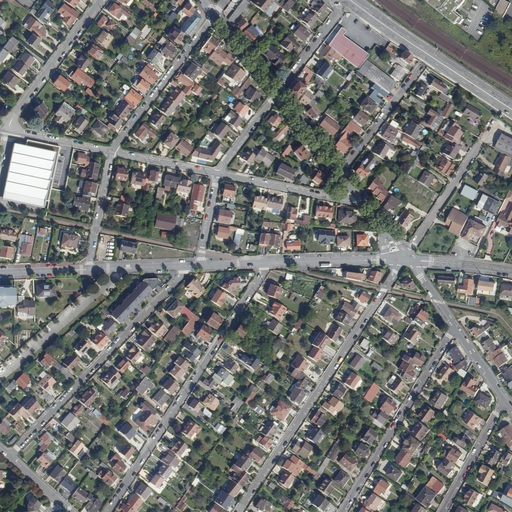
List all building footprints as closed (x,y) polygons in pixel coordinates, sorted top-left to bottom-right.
[(8,0),(20,8),(21,6),(13,0),(8,0)] [(46,19),(44,17),(46,14),(45,14),(46,12),(48,14),(54,6),(46,0),(34,16),(43,22),(46,19)] [(143,0),(142,2),(150,8),(152,5),(145,0),(143,0)] [(243,0),(228,21),(231,25),(240,14),(250,1),(248,0),(243,0)] [(258,0),(254,5),(268,16),(277,5),(271,0),(258,0)] [(289,6),(291,7),(296,1),(294,0),(288,0),(284,6),(287,9),(289,6)] [(312,10),(320,16),(327,7),(318,0),(314,0),(310,5),(312,6),(311,7),(313,9),(312,10)] [(426,0),(456,24),(457,21),(460,24),(463,19),(461,17),(457,14),(454,11),(457,7),(454,5),(456,3),(456,4),(457,3),(461,5),(464,0),(441,0),(441,1),(440,0),(426,0)] [(484,0),(495,10),(500,0),(484,0)] [(504,0),(500,0),(495,10),(503,17),(511,3),(504,0)] [(240,14),(243,17),(253,4),(250,1),(240,14)] [(129,17),(132,13),(120,5),(118,7),(114,3),(108,11),(118,19),(123,13),(129,17)] [(192,14),(191,13),(194,9),(186,3),(181,10),(190,17),(192,14)] [(72,22),(79,13),(72,8),(71,9),(63,4),(58,11),(65,17),(62,20),(69,25),(71,21),(72,22)] [(160,16),(170,23),(181,9),(174,4),(165,16),(162,14),(160,16)] [(184,34),(187,36),(201,18),(201,17),(195,10),(192,14),(190,17),(179,30),(184,34)] [(310,11),(302,21),(310,28),(318,18),(310,11)] [(103,30),(108,33),(110,29),(111,29),(115,24),(103,16),(96,25),(103,30)] [(44,34),(44,32),(41,29),(39,30),(37,28),(40,24),(31,17),(23,26),(33,33),(41,40),(44,36),(43,35),(44,34)] [(237,26),(240,30),(247,25),(242,20),(237,24),(238,25),(237,26)] [(44,36),(46,33),(40,24),(37,28),(39,30),(41,29),(44,32),(44,34),(43,35),(44,36)] [(169,37),(177,43),(184,34),(179,30),(175,26),(171,31),(173,32),(169,37)] [(254,43),(258,39),(249,30),(251,28),(250,26),(247,28),(248,29),(243,33),(251,42),(251,41),(254,43)] [(145,27),(140,36),(145,39),(149,29),(145,27)] [(294,34),(303,42),(310,35),(300,27),(294,34)] [(258,39),(260,37),(251,28),(249,30),(258,39)] [(327,46),(358,69),(368,56),(342,36),(345,31),(341,28),(327,46)] [(96,39),(106,47),(113,37),(108,33),(103,30),(96,39)] [(122,44),(128,48),(137,36),(135,34),(131,32),(122,44)] [(35,47),(41,40),(33,33),(27,41),(35,47)] [(15,44),(16,44),(18,41),(11,36),(2,48),(9,53),(15,44)] [(202,49),(210,55),(218,46),(220,43),(211,36),(202,49)] [(295,50),(299,46),(288,36),(280,45),(290,53),(293,49),(295,50)] [(161,51),(170,57),(176,49),(174,48),(175,46),(166,39),(162,45),(164,47),(161,51)] [(97,58),(100,54),(102,51),(93,44),(87,52),(97,59),(97,58)] [(277,68),(285,58),(270,45),(263,54),(271,60),(270,61),(277,68)] [(229,66),(234,60),(221,50),(222,49),(218,46),(210,55),(209,57),(220,65),(223,61),(229,66)] [(333,57),(336,59),(339,55),(327,46),(320,54),(330,62),(333,57)] [(0,63),(2,61),(8,53),(9,53),(2,48),(0,50),(0,63)] [(147,58),(155,64),(162,54),(154,49),(147,58)] [(392,57),(393,58),(394,56),(386,50),(385,52),(392,57)] [(408,64),(413,57),(404,51),(401,55),(402,56),(400,58),(408,64)] [(28,67),(34,59),(25,52),(19,61),(28,67)] [(7,60),(9,59),(11,56),(8,53),(2,61),(4,62),(6,59),(7,60)] [(76,65),(83,71),(90,61),(81,55),(78,59),(79,59),(80,60),(78,62),(76,65)] [(200,69),(202,67),(193,60),(191,63),(192,63),(200,69)] [(388,93),(396,83),(366,60),(359,70),(388,93)] [(22,76),(28,67),(19,61),(13,69),(22,76)] [(183,75),(193,82),(201,70),(200,69),(192,63),(183,75)] [(323,80),(332,69),(325,63),(316,74),(323,80)] [(244,73),(233,65),(226,74),(235,81),(236,79),(238,81),(244,73)] [(398,81),(405,71),(398,66),(398,67),(395,65),(393,68),(396,70),(391,76),(398,81)] [(151,84),(157,76),(154,74),(155,73),(146,66),(139,75),(151,84)] [(207,75),(209,72),(202,66),(202,67),(200,69),(201,70),(207,75)] [(311,77),(314,73),(305,66),(302,70),(311,77)] [(71,78),(79,83),(85,74),(78,69),(71,78)] [(102,75),(106,78),(110,73),(106,69),(102,75)] [(388,94),(388,93),(359,70),(358,71),(388,94)] [(429,71),(422,81),(426,83),(429,79),(433,73),(429,71)] [(12,88),(19,80),(8,72),(2,80),(12,88)] [(196,85),(181,74),(178,78),(188,86),(183,93),(185,95),(188,97),(192,91),(197,95),(201,89),(196,85)] [(53,83),(64,91),(67,86),(69,83),(70,82),(59,75),(53,83)] [(317,88),(319,90),(325,82),(323,80),(318,76),(314,81),(319,85),(317,88)] [(182,92),(183,93),(188,86),(178,78),(177,79),(186,86),(182,92)] [(219,78),(215,82),(221,86),(224,82),(219,78)] [(133,84),(144,92),(149,85),(142,79),(140,82),(136,80),(133,84)] [(245,88),(246,89),(252,82),(248,79),(243,86),(245,88)] [(434,79),(430,85),(441,93),(445,87),(434,79)] [(296,100),(308,85),(307,85),(309,82),(305,80),(301,85),(295,80),(287,90),(287,95),(293,102),(296,100)] [(343,89),(348,82),(349,82),(345,80),(339,88),(339,87),(338,89),(341,92),(343,89)] [(416,95),(423,99),(430,89),(423,85),(416,95)] [(177,106),(185,95),(183,93),(182,92),(177,88),(174,92),(175,93),(169,100),(177,106)] [(257,99),(260,95),(249,88),(246,93),(248,95),(246,98),(253,102),(256,98),(257,99)] [(131,107),(133,109),(142,97),(131,89),(122,100),(123,101),(131,107)] [(320,113),(314,106),(323,94),(318,90),(313,97),(307,106),(304,109),(312,120),(320,113)] [(302,102),(307,106),(313,97),(307,91),(301,99),(303,101),(302,102)] [(448,102),(450,98),(441,93),(439,96),(448,102)] [(409,99),(420,106),(422,103),(411,95),(409,99)] [(360,106),(369,112),(375,105),(366,98),(360,106)] [(180,108),(177,106),(169,100),(168,100),(160,110),(168,117),(174,109),(177,111),(180,108)] [(129,112),(131,108),(131,107),(123,101),(114,113),(123,120),(125,117),(124,116),(127,112),(128,111),(129,112)] [(243,116),(248,110),(237,101),(232,108),(243,116)] [(66,121),(75,110),(64,102),(56,113),(66,121)] [(40,119),(49,112),(42,103),(33,110),(40,119)] [(441,115),(441,116),(446,118),(453,105),(448,103),(442,113),(441,115)] [(369,112),(370,114),(377,106),(375,105),(369,112)] [(477,122),(482,113),(467,105),(463,113),(469,117),(475,120),(477,122)] [(81,131),(88,122),(82,117),(84,115),(86,111),(83,108),(80,112),(78,115),(80,116),(74,126),(81,131)] [(421,123),(431,130),(441,116),(441,115),(438,113),(435,111),(434,112),(430,109),(427,114),(431,117),(427,123),(422,120),(421,123)] [(236,128),(243,119),(231,111),(224,120),(236,128)] [(354,119),(362,126),(368,118),(360,111),(354,119)] [(158,128),(165,118),(157,112),(154,116),(155,117),(151,123),(158,128)] [(116,128),(117,129),(123,121),(112,113),(109,117),(112,119),(109,123),(107,127),(108,128),(113,131),(116,128)] [(273,118),(272,117),(269,121),(276,127),(279,123),(280,124),(283,121),(281,120),(281,118),(279,117),(276,114),(273,118)] [(332,135),(338,126),(326,116),(319,125),(332,135)] [(108,128),(107,127),(98,120),(92,128),(102,136),(108,128)] [(358,134),(361,129),(350,120),(340,134),(342,136),(337,144),(339,146),(337,149),(341,152),(343,149),(346,151),(350,146),(350,145),(351,143),(345,139),(350,132),(352,130),(358,134)] [(395,128),(398,124),(391,120),(389,124),(395,128)] [(412,138),(414,139),(421,128),(412,122),(404,133),(412,138)] [(459,126),(453,122),(443,137),(450,141),(456,146),(459,142),(457,140),(462,132),(457,129),(459,126)] [(223,136),(226,132),(229,128),(221,123),(213,134),(220,140),(223,136)] [(153,138),(157,133),(143,124),(135,134),(142,140),(144,137),(145,138),(148,134),(153,138)] [(274,138),(277,140),(281,136),(284,132),(288,128),(284,124),(272,138),(273,139),(274,138)] [(397,140),(394,138),(398,132),(389,127),(382,137),(395,144),(397,140)] [(414,139),(415,140),(424,128),(422,127),(421,128),(414,139)] [(163,143),(171,149),(180,137),(174,133),(172,135),(170,134),(163,143)] [(511,139),(502,134),(496,146),(511,153),(511,139)] [(415,140),(414,139),(412,138),(411,139),(405,135),(400,142),(406,146),(407,145),(415,150),(417,148),(418,149),(422,144),(415,140)] [(187,157),(193,148),(182,140),(176,147),(184,152),(183,154),(187,157)] [(373,153),(383,159),(389,148),(395,151),(397,148),(384,140),(382,143),(381,142),(378,148),(376,147),(373,153)] [(25,148),(12,145),(0,200),(42,208),(43,201),(47,202),(59,147),(27,141),(25,148)] [(201,147),(197,144),(190,156),(211,161),(223,147),(215,141),(208,151),(200,149),(201,147)] [(450,141),(442,153),(452,160),(460,148),(456,146),(450,141)] [(301,160),(308,154),(304,149),(301,146),(294,152),(301,160)] [(511,153),(496,146),(495,150),(502,153),(511,158),(511,153)] [(244,158),(251,163),(257,153),(251,149),(244,158)] [(262,161),(269,166),(275,158),(262,149),(254,160),(255,161),(259,157),(262,159),(259,163),(259,164),(262,161)] [(87,167),(89,162),(90,157),(86,156),(87,155),(79,153),(77,162),(82,163),(82,166),(87,167)] [(508,165),(511,158),(502,153),(495,167),(497,168),(495,172),(502,177),(508,165)] [(370,171),(369,170),(374,164),(377,165),(379,161),(370,155),(362,165),(361,164),(356,172),(360,175),(360,174),(364,177),(370,171)] [(447,176),(454,166),(440,156),(438,159),(441,161),(439,164),(441,166),(438,170),(447,176)] [(408,165),(412,168),(416,161),(416,160),(412,158),(410,162),(408,165)] [(81,176),(95,180),(99,164),(89,162),(87,167),(87,171),(82,170),(81,176)] [(290,180),(294,170),(281,164),(276,173),(290,180)] [(296,172),(301,175),(305,169),(299,166),(296,172)] [(116,179),(125,181),(127,170),(118,169),(116,179)] [(148,181),(159,183),(161,173),(150,171),(148,181)] [(313,180),(318,184),(324,177),(322,176),(324,174),(319,171),(313,180)] [(427,187),(434,177),(425,171),(418,182),(427,187)] [(144,184),(144,181),(146,175),(133,172),(131,183),(144,186),(144,184)] [(478,177),(475,181),(482,186),(489,176),(483,172),(478,178),(478,177)] [(306,184),(309,179),(303,174),(299,180),(306,184)] [(170,187),(176,188),(178,181),(178,178),(165,175),(163,186),(165,186),(164,189),(169,191),(170,187)] [(383,201),(385,197),(389,192),(384,188),(385,187),(380,183),(382,181),(377,178),(369,187),(374,191),(374,192),(378,196),(377,197),(383,201)] [(83,191),(94,194),(97,184),(85,181),(83,191)] [(186,194),(189,195),(191,183),(185,181),(185,183),(182,182),(178,181),(176,188),(176,192),(186,194)] [(200,202),(202,203),(205,187),(193,185),(189,210),(196,211),(197,206),(199,207),(200,202)] [(227,203),(231,204),(232,198),(233,198),(235,187),(225,185),(223,196),(222,202),(227,203)] [(466,185),(461,193),(474,200),(478,192),(466,185)] [(73,208),(88,211),(91,197),(77,194),(77,197),(75,197),(73,208)] [(483,195),(477,207),(494,215),(500,203),(483,195)] [(265,210),(267,199),(263,198),(263,197),(259,196),(258,197),(254,196),(252,208),(265,210)] [(266,207),(281,210),(283,200),(268,197),(266,207)] [(396,207),(392,205),(393,202),(385,197),(383,201),(382,203),(386,205),(384,207),(388,210),(390,208),(394,211),(396,207)] [(115,217),(126,219),(128,205),(123,204),(117,203),(116,209),(117,209),(116,211),(115,217)] [(502,214),(497,224),(501,226),(502,225),(508,228),(507,231),(511,233),(511,203),(506,216),(502,214)] [(315,217),(331,219),(332,209),(327,208),(327,207),(322,207),(317,207),(315,217)] [(287,219),(295,220),(297,209),(288,208),(287,219)] [(460,235),(469,217),(453,209),(446,223),(452,226),(449,230),(460,235)] [(217,221),(233,224),(235,213),(219,210),(217,221)] [(338,222),(355,224),(356,213),(340,211),(338,222)] [(405,211),(397,223),(405,228),(409,223),(410,221),(411,221),(414,217),(405,211)] [(155,227),(173,231),(176,218),(158,215),(155,227)] [(296,225),(308,226),(310,217),(305,216),(304,222),(303,222),(297,221),(296,225)] [(471,220),(463,237),(478,245),(487,228),(471,220)] [(217,235),(228,238),(230,227),(219,224),(217,235)] [(238,248),(240,234),(243,235),(244,229),(235,228),(233,247),(238,248)] [(0,234),(0,238),(15,242),(17,233),(12,232),(12,231),(6,229),(5,231),(3,230),(1,230),(0,234)] [(329,242),(333,242),(334,232),(320,230),(319,235),(318,235),(317,241),(321,241),(320,245),(327,245),(327,242),(329,242)] [(258,242),(268,244),(269,234),(267,234),(266,231),(261,231),(258,242)] [(72,247),(76,248),(78,237),(63,234),(61,245),(65,246),(72,247)] [(282,242),(279,241),(280,236),(269,234),(268,244),(267,245),(282,247),(282,242)] [(357,246),(367,245),(367,235),(357,235),(357,246)] [(337,246),(349,246),(349,237),(337,237),(337,246)] [(21,253),(30,254),(31,245),(28,244),(29,242),(20,240),(17,254),(20,255),(21,253)] [(120,251),(134,254),(136,244),(122,241),(120,251)] [(287,249),(299,249),(299,241),(287,242),(287,249)] [(0,252),(0,257),(10,260),(12,248),(1,246),(0,251),(0,252)] [(380,277),(379,277),(381,273),(376,271),(371,271),(368,280),(377,284),(378,280),(379,281),(380,277)] [(345,279),(359,282),(362,274),(356,273),(355,275),(346,273),(345,279)] [(411,289),(414,287),(408,277),(403,281),(401,284),(403,287),(411,289)] [(198,281),(194,278),(185,287),(189,290),(189,292),(191,294),(193,294),(196,297),(203,289),(199,285),(196,282),(198,281)] [(221,287),(229,292),(231,289),(233,290),(233,288),(240,288),(239,278),(229,278),(221,287)] [(143,279),(142,280),(143,282),(151,290),(159,282),(157,279),(143,279)] [(458,292),(472,294),(474,280),(466,279),(465,286),(459,286),(458,292)] [(111,316),(119,324),(121,322),(122,321),(128,316),(127,315),(128,314),(131,311),(133,309),(133,310),(138,305),(138,304),(139,303),(143,298),(144,299),(149,293),(150,291),(151,290),(143,282),(141,283),(140,283),(133,290),(134,291),(130,295),(130,294),(122,302),(123,303),(120,306),(119,305),(112,313),(112,314),(111,316)] [(487,291),(495,292),(496,283),(488,282),(487,291)] [(266,294),(278,299),(282,289),(270,284),(266,294)] [(501,294),(511,296),(511,285),(503,284),(501,294)] [(37,297),(55,296),(54,285),(37,286),(37,297)] [(323,298),(322,297),(325,292),(323,290),(324,287),(321,286),(314,296),(321,300),(323,298)] [(18,305),(18,297),(18,288),(0,288),(0,307),(11,307),(10,305),(18,305)] [(196,297),(197,298),(205,290),(203,289),(196,297)] [(211,299),(221,305),(223,301),(222,300),(223,299),(226,294),(218,289),(211,299)] [(365,303),(370,295),(363,291),(360,296),(357,294),(356,297),(365,303)] [(28,316),(35,315),(35,304),(32,304),(32,303),(31,301),(28,301),(28,300),(24,300),(24,296),(18,297),(18,305),(18,312),(23,312),(23,314),(28,314),(28,316)] [(469,304),(475,306),(477,298),(470,297),(469,304)] [(178,311),(184,305),(174,298),(164,309),(166,310),(165,311),(172,318),(178,311)] [(279,319),(286,308),(275,302),(273,305),(274,306),(269,313),(279,319)] [(344,302),(339,311),(340,311),(351,317),(352,318),(359,305),(354,302),(352,306),(344,302)] [(178,311),(189,320),(194,314),(184,305),(178,311)] [(414,318),(420,308),(417,305),(410,316),(414,318)] [(99,311),(105,317),(108,314),(102,308),(99,311)] [(383,317),(395,325),(401,316),(390,308),(383,317)] [(422,323),(428,315),(421,310),(415,318),(422,323)] [(335,319),(346,326),(351,317),(340,311),(335,319)] [(216,329),(222,320),(212,313),(206,323),(216,329)] [(189,320),(194,324),(199,318),(194,314),(189,320)] [(408,325),(411,321),(406,317),(403,321),(408,325)] [(419,326),(422,323),(415,318),(414,318),(412,321),(419,326)] [(267,328),(277,334),(283,326),(273,319),(267,328)] [(106,337),(109,334),(117,326),(111,320),(108,324),(106,322),(103,325),(105,327),(100,331),(101,332),(106,337)] [(180,332),(185,336),(194,324),(189,320),(181,331),(180,332)] [(148,329),(157,337),(165,328),(158,321),(154,326),(155,326),(154,328),(153,327),(151,325),(148,329)] [(235,333),(242,337),(248,329),(240,324),(235,333)] [(336,338),(342,329),(334,324),(326,337),(329,338),(335,342),(337,338),(336,338)] [(471,330),(477,338),(482,334),(487,330),(491,326),(489,324),(485,327),(484,327),(482,329),(474,327),(471,330)] [(164,340),(170,344),(180,332),(181,331),(175,326),(164,340)] [(211,334),(211,332),(203,326),(195,336),(200,339),(202,337),(206,340),(208,336),(210,336),(211,334)] [(414,341),(414,340),(416,337),(418,338),(422,333),(414,327),(408,336),(410,337),(410,338),(404,334),(402,337),(412,344),(414,341)] [(136,343),(145,351),(155,339),(143,328),(135,338),(138,340),(136,343)] [(382,338),(390,345),(397,337),(388,330),(382,338)] [(0,348),(9,339),(0,331),(0,348)] [(326,337),(317,331),(309,343),(312,345),(321,351),(329,338),(326,337)] [(92,342),(100,349),(109,339),(106,337),(101,332),(92,342)] [(489,355),(498,348),(490,338),(481,344),(489,355)] [(74,348),(81,355),(90,346),(86,342),(82,339),(74,348)] [(366,350),(368,347),(366,346),(369,342),(364,340),(360,346),(366,350)] [(191,362),(200,352),(187,341),(183,346),(190,352),(185,358),(191,362)] [(321,351),(312,345),(305,355),(316,362),(323,352),(321,351)] [(130,353),(127,356),(131,359),(132,358),(136,362),(143,354),(134,346),(130,350),(132,351),(130,353)] [(276,355),(279,358),(285,350),(282,347),(279,351),(279,350),(276,354),(276,355)] [(460,370),(469,364),(466,360),(469,358),(464,350),(461,352),(457,347),(450,352),(453,356),(452,356),(458,366),(455,367),(451,364),(449,366),(455,371),(458,373),(459,370),(458,370),(460,369),(460,370)] [(40,362),(46,369),(53,362),(51,360),(54,358),(48,353),(44,357),(45,357),(40,362)] [(70,369),(70,370),(76,363),(77,364),(81,360),(73,353),(64,363),(65,364),(70,369)] [(267,363),(270,364),(276,355),(276,354),(274,353),(269,360),(267,363)] [(414,364),(419,367),(424,358),(415,353),(414,357),(411,355),(409,359),(404,355),(401,359),(403,361),(412,367),(414,364)] [(499,367),(509,361),(503,353),(494,359),(499,367)] [(244,363),(253,370),(260,361),(251,355),(244,363)] [(349,365),(357,371),(364,361),(357,355),(349,365)] [(127,356),(126,357),(133,364),(136,362),(132,358),(131,359),(127,356)] [(305,367),(306,367),(308,363),(298,356),(291,366),(295,369),(301,373),(305,367)] [(122,368),(124,370),(129,364),(124,358),(116,367),(120,371),(122,368)] [(224,367),(223,366),(224,365),(218,361),(216,364),(221,368),(222,369),(224,367),(233,374),(238,366),(231,360),(227,364),(226,364),(224,367)] [(414,373),(412,372),(414,368),(412,367),(403,361),(398,369),(402,371),(399,376),(409,382),(414,373)] [(379,373),(382,368),(374,362),(372,365),(377,369),(377,371),(379,373)] [(178,371),(184,376),(190,368),(184,363),(178,371)] [(313,372),(311,371),(314,367),(309,364),(305,370),(311,375),(313,372)] [(439,375),(447,381),(455,371),(449,366),(447,365),(443,371),(442,370),(439,375)] [(69,380),(73,376),(68,372),(63,366),(58,371),(69,380)] [(146,366),(141,371),(143,373),(146,375),(150,369),(146,366)] [(120,382),(118,380),(121,376),(113,368),(105,376),(104,376),(101,379),(110,388),(112,385),(115,387),(120,382)] [(212,378),(220,384),(222,382),(227,386),(234,377),(222,369),(221,368),(216,374),(215,373),(212,378)] [(301,391),(309,380),(302,375),(303,374),(301,373),(295,369),(292,374),(297,377),(296,379),(298,380),(294,386),(296,387),(301,391)] [(27,385),(26,384),(31,380),(24,373),(16,381),(23,389),(27,385)] [(261,379),(269,384),(274,376),(269,373),(267,376),(264,375),(261,379)] [(344,384),(352,389),(359,379),(352,373),(349,376),(346,379),(347,380),(344,384)] [(38,384),(45,391),(54,382),(47,375),(38,384)] [(144,390),(145,390),(151,383),(144,377),(143,379),(135,389),(141,394),(144,390)] [(162,386),(170,394),(178,385),(170,378),(162,386)] [(216,388),(219,384),(211,378),(208,381),(205,379),(202,383),(210,389),(212,385),(216,388)] [(401,390),(405,384),(396,378),(389,389),(396,394),(399,391),(400,389),(401,390)] [(475,397),(480,389),(476,387),(474,386),(476,384),(477,382),(469,378),(467,381),(466,381),(461,389),(467,393),(467,392),(475,397)] [(10,391),(16,385),(13,381),(6,388),(10,391)] [(364,398),(371,403),(380,388),(373,383),(364,398)] [(341,395),(343,396),(344,394),(343,393),(345,389),(339,385),(333,394),(339,399),(341,395)] [(97,394),(96,394),(98,391),(93,387),(92,389),(91,389),(79,401),(86,407),(94,399),(93,398),(97,394)] [(298,404),(305,394),(301,391),(296,387),(289,397),(298,404)] [(121,396),(124,398),(129,392),(126,389),(123,392),(122,390),(117,395),(119,398),(121,396)] [(160,406),(169,397),(161,389),(152,400),(156,403),(157,402),(160,406)] [(244,403),(248,405),(256,394),(252,391),(250,394),(247,399),(244,403)] [(431,403),(440,410),(448,397),(439,391),(431,403)] [(49,402),(53,398),(46,392),(42,395),(49,402)] [(491,404),(491,403),(493,400),(481,393),(476,402),(487,409),(490,405),(490,406),(491,404)] [(202,403),(212,411),(219,402),(209,394),(202,403)] [(335,409),(338,411),(343,404),(333,396),(328,404),(325,402),(322,406),(332,413),(335,409)] [(21,406),(30,414),(33,410),(35,411),(36,409),(38,411),(42,407),(30,397),(21,406)] [(230,410),(237,415),(244,403),(242,401),(237,397),(233,402),(235,403),(230,410)] [(381,410),(388,415),(395,404),(387,398),(379,409),(381,410)] [(189,406),(196,412),(201,405),(194,399),(189,406)] [(151,415),(153,416),(156,412),(144,401),(138,408),(141,411),(143,410),(144,412),(143,413),(141,416),(146,421),(150,416),(151,415)] [(285,415),(290,408),(280,401),(275,408),(285,415)] [(18,403),(8,413),(9,414),(11,415),(16,421),(20,417),(19,416),(21,414),(22,415),(26,419),(30,414),(21,406),(18,403)] [(261,415),(265,409),(257,403),(253,409),(261,415)] [(72,412),(76,416),(83,408),(79,404),(77,407),(76,406),(73,408),(74,409),(72,412)] [(282,420),(285,415),(275,408),(273,406),(270,410),(272,411),(272,413),(282,420)] [(419,416),(429,423),(437,412),(429,406),(426,410),(424,413),(423,412),(422,411),(419,416)] [(327,417),(324,416),(326,413),(319,409),(311,421),(320,427),(327,417)] [(378,430),(382,424),(388,415),(381,410),(379,414),(376,412),(375,412),(372,416),(373,417),(375,419),(371,425),(378,430)] [(478,425),(482,419),(471,410),(463,420),(474,428),(477,424),(478,425)] [(62,424),(70,431),(79,420),(70,412),(66,417),(67,417),(62,424)] [(9,426),(11,424),(7,420),(11,415),(9,414),(2,420),(3,421),(0,424),(0,429),(5,435),(11,428),(9,426)] [(106,425),(109,422),(102,415),(99,418),(106,425)] [(133,422),(139,427),(144,422),(146,421),(141,416),(139,415),(133,422)] [(229,424),(232,427),(238,419),(235,417),(229,424)] [(200,429),(201,428),(191,420),(190,422),(200,429)] [(24,429),(24,428),(17,421),(14,424),(21,432),(21,431),(22,432),(25,430),(24,429)] [(181,431),(182,432),(190,422),(189,421),(181,431)] [(265,435),(269,439),(277,427),(269,421),(260,432),(265,435)] [(197,433),(200,429),(190,422),(182,432),(189,438),(194,431),(197,433)] [(420,422),(412,432),(423,440),(431,429),(420,422)] [(129,440),(137,431),(127,423),(120,432),(129,440)] [(217,423),(213,429),(221,434),(225,428),(217,423)] [(511,429),(509,425),(500,432),(508,444),(510,447),(511,446),(511,429)] [(314,444),(322,433),(313,426),(305,438),(314,444)] [(360,438),(369,445),(377,434),(369,428),(365,435),(363,434),(362,434),(360,438)] [(53,441),(55,438),(47,431),(40,439),(42,440),(45,443),(42,446),(38,451),(41,453),(51,442),(47,439),(49,437),(53,441)] [(71,452),(80,459),(87,449),(85,447),(78,455),(76,453),(83,445),(69,432),(65,436),(76,446),(71,452)] [(259,443),(267,450),(273,442),(269,439),(265,435),(263,438),(260,437),(259,439),(261,440),(259,443)] [(404,449),(413,455),(422,443),(412,436),(410,440),(406,444),(403,448),(404,449)] [(454,441),(464,448),(470,438),(466,436),(462,441),(456,437),(454,441)] [(171,449),(180,456),(187,446),(179,440),(176,445),(175,446),(174,445),(171,449)] [(312,447),(305,442),(303,445),(298,441),(292,450),(305,458),(312,447)] [(340,451),(342,447),(336,442),(333,446),(340,451)] [(119,452),(127,459),(134,451),(127,444),(119,452)] [(355,453),(363,458),(368,449),(360,444),(355,453)] [(337,455),(340,451),(333,446),(331,450),(337,455)] [(427,455),(430,457),(435,449),(432,447),(428,453),(427,455)] [(257,462),(263,455),(254,448),(251,451),(249,449),(245,454),(248,456),(249,455),(257,462)] [(448,458),(457,464),(463,454),(454,448),(448,458)] [(80,459),(81,461),(90,451),(87,449),(80,459)] [(179,457),(180,456),(171,449),(170,450),(179,457)] [(396,460),(405,467),(414,456),(413,455),(404,449),(396,460)] [(496,460),(498,460),(502,453),(495,449),(491,457),(490,456),(487,462),(493,466),(496,460)] [(330,460),(333,462),(337,455),(331,450),(326,457),(330,460)] [(176,458),(177,457),(170,451),(165,457),(164,456),(161,460),(164,462),(169,467),(171,465),(174,468),(180,461),(176,458)] [(508,466),(511,460),(511,457),(511,454),(509,453),(506,451),(500,462),(508,466)] [(52,460),(50,459),(53,456),(48,452),(46,454),(43,452),(38,459),(43,464),(42,465),(46,468),(52,460)] [(116,453),(110,460),(114,464),(119,460),(120,461),(122,459),(116,453)] [(339,463),(351,472),(358,462),(346,453),(339,463)] [(235,465),(244,472),(252,461),(243,454),(235,465)] [(289,462),(286,460),(282,467),(290,473),(291,472),(292,473),(296,476),(305,463),(293,455),(290,460),(289,462)] [(317,472),(321,475),(330,460),(326,457),(317,472)] [(453,470),(456,465),(447,458),(443,463),(441,461),(439,462),(436,465),(437,468),(448,477),(453,470)] [(112,467),(119,474),(126,466),(120,461),(119,460),(114,464),(112,467)] [(164,478),(165,479),(172,469),(169,467),(164,462),(160,467),(161,468),(159,470),(157,473),(159,474),(164,478)] [(248,480),(247,480),(249,476),(244,472),(235,465),(233,464),(230,469),(237,473),(233,479),(231,480),(232,480),(241,487),(244,483),(245,484),(248,480)] [(57,482),(66,472),(57,465),(49,475),(57,482)] [(387,474),(397,481),(403,473),(393,465),(387,474)] [(492,478),(491,478),(495,471),(484,465),(481,472),(483,473),(479,480),(489,485),(492,478)] [(95,478),(97,475),(91,470),(89,473),(95,478)] [(118,479),(108,471),(106,474),(102,471),(98,475),(111,486),(118,479)] [(279,482),(290,490),(297,480),(285,471),(282,476),(283,477),(279,482)] [(334,481),(342,487),(349,477),(341,471),(334,481)] [(149,482),(157,487),(163,480),(158,475),(156,474),(149,482)] [(70,492),(76,484),(65,476),(59,484),(70,492)] [(440,490),(444,485),(434,477),(427,486),(437,494),(440,490)] [(318,489),(327,495),(334,484),(325,478),(318,489)] [(242,488),(241,487),(232,480),(224,492),(232,498),(235,495),(238,490),(239,491),(242,488)] [(385,494),(390,485),(382,480),(375,491),(380,495),(382,493),(385,494)] [(135,491),(145,499),(151,490),(142,482),(135,491)] [(184,496),(186,497),(194,486),(191,484),(187,490),(184,496)] [(432,505),(430,503),(437,494),(427,486),(420,495),(421,496),(419,501),(429,508),(432,505)] [(83,502),(87,504),(92,496),(93,495),(90,493),(89,494),(78,487),(72,496),(77,499),(78,500),(77,501),(81,504),(83,502)] [(478,501),(480,502),(483,496),(471,489),(469,493),(468,492),(466,497),(467,497),(465,501),(475,507),(478,501)] [(222,490),(215,500),(227,509),(234,499),(232,498),(224,492),(222,490)] [(371,508),(376,511),(383,500),(374,493),(371,498),(369,501),(367,499),(365,503),(363,507),(369,511),(371,508)] [(135,511),(143,501),(133,494),(125,505),(135,511)] [(289,510),(294,502),(283,495),(281,499),(285,503),(283,506),(289,510)] [(87,511),(95,511),(101,503),(92,496),(87,504),(85,507),(89,509),(87,511)] [(182,510),(186,505),(183,502),(186,498),(186,497),(184,496),(177,506),(182,510)] [(313,505),(322,511),(323,511),(329,503),(320,496),(313,505)] [(37,511),(37,507),(40,504),(33,497),(29,501),(27,501),(26,505),(27,506),(28,511),(30,511),(37,511)] [(510,505),(511,502),(503,497),(501,500),(510,505)] [(262,511),(266,511),(271,505),(261,498),(255,507),(262,511)] [(227,509),(215,500),(214,502),(226,511),(227,509)] [(125,511),(134,511),(135,511),(125,505),(124,503),(120,508),(125,511)]
